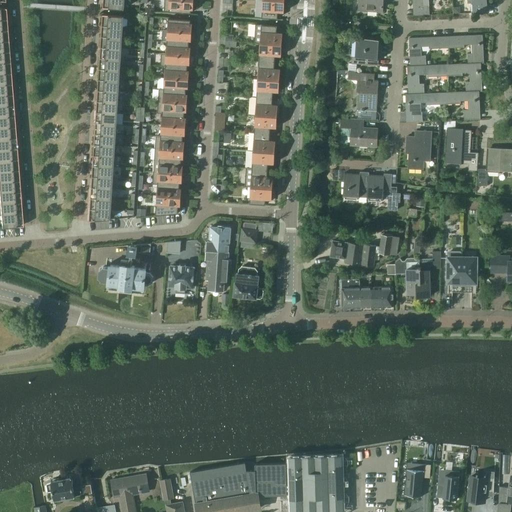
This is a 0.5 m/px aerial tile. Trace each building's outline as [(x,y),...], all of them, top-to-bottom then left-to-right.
[(124,0),(103,0),(103,7),(124,9),(124,0)] [(194,1),(183,0),(164,0),(164,11),(191,13),(191,9),(193,9),(194,1)] [(285,0),(280,0),(263,0),(262,17),(278,18),(278,11),(284,12),(285,0)] [(383,0),(358,0),(358,10),(383,11),(383,0)] [(413,0),(413,4),(417,4),(417,15),(414,15),(430,15),(429,4),(429,0),(413,0)] [(475,0),(475,2),(471,3),(472,13),(487,12),(484,12),(484,1),(487,1),(486,0),(475,0)] [(103,14),(102,25),(123,27),(124,15),(103,14)] [(169,18),(168,30),(192,32),(193,23),(191,23),(191,20),(169,18)] [(256,24),(254,42),(282,44),(283,33),(277,32),(277,25),(256,24)] [(102,25),(102,36),(122,37),(123,27),(102,25)] [(0,30),(0,41),(8,40),(7,30),(0,30)] [(163,30),(162,42),(167,42),(189,44),(189,40),(191,40),(192,32),(168,30),(163,30)] [(483,34),(449,36),(450,48),(464,47),(464,44),(472,44),(472,53),(468,53),(468,63),(481,63),(480,52),(484,51),(483,34)] [(102,36),(101,47),(122,48),(122,37),(102,36)] [(413,55),(414,66),(426,65),(426,55),(422,56),(421,46),(430,46),(430,48),(450,48),(449,36),(409,38),(410,55),(413,55)] [(349,63),(348,71),(349,71),(355,71),(356,71),(357,64),(379,65),(380,39),(356,38),(358,39),(357,57),(352,56),(352,63),(349,63)] [(0,41),(0,51),(9,51),(8,40),(0,41)] [(161,53),(161,54),(190,56),(191,47),(189,47),(189,44),(167,42),(166,54),(161,53)] [(260,43),(259,61),(275,62),(275,55),(281,55),(282,44),(254,42),(254,43),(260,43)] [(101,47),(100,58),(121,59),(122,48),(101,47)] [(0,51),(0,62),(10,62),(9,51),(0,51)] [(161,54),(161,65),(188,67),(188,64),(190,64),(190,56),(161,54)] [(100,58),(99,68),(120,70),(121,59),(100,58)] [(259,61),(258,79),(280,80),(281,69),(275,68),(275,62),(259,61)] [(0,73),(11,73),(10,62),(0,62),(0,73)] [(447,64),(448,76),(462,75),(462,72),(470,72),(470,81),(466,81),(466,91),(479,91),(479,80),(482,79),(481,63),(484,63),(484,62),(481,63),(468,63),(447,64)] [(411,83),(412,94),(425,93),(424,83),(420,84),(419,74),(428,74),(428,76),(448,76),(447,64),(426,65),(414,66),(408,66),(408,83),(411,83)] [(166,66),(165,78),(189,79),(189,71),(187,70),(188,67),(161,65),(161,66),(166,66)] [(99,68),(99,79),(120,81),(120,70),(99,68)] [(349,78),(358,79),(357,91),(363,92),(363,96),(359,96),(358,109),(362,109),(362,110),(364,110),(364,109),(377,110),(379,80),(374,80),(375,74),(355,73),(355,71),(349,71),(349,78)] [(0,73),(0,84),(12,84),(11,73),(0,73)] [(159,89),(186,91),(186,87),(188,88),(189,79),(165,78),(164,89),(159,89)] [(99,79),(98,90),(119,91),(120,81),(99,79)] [(258,79),(257,97),(273,98),(273,91),(279,91),(280,80),(258,79)] [(0,95),(13,94),(12,84),(0,84),(0,95)] [(159,89),(158,101),(187,103),(188,94),(186,94),(186,91),(159,89)] [(98,90),(97,101),(118,102),(119,91),(98,90)] [(482,90),(479,91),(466,91),(445,92),(446,104),(461,103),(461,100),(468,100),(469,109),(464,109),(465,120),(481,119),(477,119),(477,108),(480,108),(479,91),(482,91),(482,90)] [(410,122),(423,122),(422,102),(426,102),(426,105),(446,104),(445,92),(425,93),(412,94),(406,94),(406,111),(410,111),(410,122)] [(0,95),(0,106),(13,105),(13,94),(0,95)] [(257,97),(256,115),(277,116),(278,105),(272,104),(273,98),(257,97)] [(97,101),(97,112),(118,113),(118,102),(97,101)] [(158,101),(157,113),(185,114),(185,111),(187,111),(187,103),(158,101)] [(0,106),(0,116),(14,116),(13,105),(0,106)] [(97,112),(96,122),(117,124),(118,113),(97,112)] [(162,113),(162,125),(186,126),(186,118),(184,118),(185,114),(157,113),(162,113)] [(256,115),(255,132),(270,133),(271,127),(277,127),(277,116),(256,115)] [(0,116),(0,127),(15,127),(14,116),(0,116)] [(337,118),(337,122),(342,122),(342,127),(353,127),(351,144),(377,145),(378,128),(363,128),(364,120),(337,118)] [(96,122),(95,133),(116,134),(117,124),(96,122)] [(156,136),(183,138),(183,135),(185,135),(186,126),(162,125),(161,136),(156,136)] [(0,127),(0,138),(16,137),(15,127),(0,127)] [(469,170),(477,170),(478,168),(479,152),(470,152),(472,130),(448,129),(447,148),(451,148),(451,159),(461,160),(461,163),(469,163),(469,170)] [(409,168),(423,169),(424,160),(430,160),(432,131),(416,130),(416,137),(407,136),(407,146),(410,147),(409,168)] [(255,132),(253,150),(275,152),(276,140),(270,140),(270,133),(255,132)] [(95,133),(94,144),(115,145),(116,134),(95,133)] [(156,136),(155,148),(184,150),(185,141),(183,141),(183,138),(156,136)] [(0,149),(17,148),(16,137),(0,138),(0,149)] [(94,144),(94,155),(115,156),(115,145),(94,144)] [(0,149),(0,160),(18,159),(17,148),(0,149)] [(155,148),(154,160),(182,161),(182,158),(184,158),(184,150),(155,148)] [(478,168),(477,170),(477,185),(487,185),(488,172),(499,172),(500,168),(511,169),(511,171),(511,170),(511,150),(502,150),(502,151),(494,150),(494,149),(489,149),(488,169),(478,168)] [(246,168),(268,169),(268,163),(274,163),(275,152),(253,150),(252,168),(246,168)] [(94,155),(93,165),(114,167),(115,156),(94,155)] [(0,171),(18,170),(18,159),(0,160),(0,171)] [(154,160),(154,171),(183,173),(183,165),(181,165),(182,161),(154,160)] [(93,165),(92,176),(113,178),(114,167),(93,165)] [(246,168),(245,186),(273,188),(274,176),(268,176),(268,169),(246,168)] [(0,171),(0,181),(19,180),(18,170),(0,171)] [(154,171),(153,183),(180,185),(180,182),(182,182),(183,173),(154,171)] [(343,195),(368,197),(369,174),(369,172),(360,171),(360,173),(345,172),(343,195)] [(369,174),(368,197),(388,198),(388,209),(398,210),(398,202),(400,202),(401,193),(397,193),(397,186),(392,186),(392,173),(384,173),(384,175),(369,174)] [(92,176),(92,187),(113,188),(113,178),(92,176)] [(0,181),(0,192),(20,191),(19,180),(0,181)] [(158,184),(157,195),(181,197),(182,188),(180,188),(180,185),(153,183),(153,184),(158,184)] [(273,188),(245,186),(251,187),(250,203),(266,204),(266,199),(272,199),(273,188)] [(92,187),(91,198),(112,199),(113,188),(92,187)] [(0,192),(0,203),(21,202),(20,191),(0,192)] [(181,197),(157,195),(156,215),(178,213),(179,205),(181,205),(181,197)] [(417,197),(416,206),(425,207),(426,198),(417,197)] [(91,198),(90,209),(111,210),(112,199),(91,198)] [(0,203),(0,214),(22,213),(21,202),(0,203)] [(111,210),(90,209),(89,220),(111,218),(111,210)] [(502,213),(502,220),(502,221),(502,220),(511,220),(511,212),(503,213),(503,212),(502,212),(502,213)] [(22,213),(0,214),(1,215),(2,227),(23,225),(22,213)] [(242,228),(241,241),(242,241),(256,243),(257,243),(258,230),(257,230),(258,225),(245,223),(245,228),(242,228)] [(207,278),(210,279),(209,289),(223,290),(224,280),(227,280),(229,253),(230,228),(211,226),(210,241),(208,241),(207,258),(209,258),(207,278)] [(380,246),(376,245),(376,252),(397,255),(399,237),(382,234),(380,246)] [(376,252),(376,245),(363,244),(333,240),(331,256),(346,258),(346,263),(374,266),(376,252)] [(181,241),(167,242),(167,252),(180,253),(181,241)] [(137,248),(138,244),(128,245),(128,246),(128,254),(136,255),(137,252),(150,254),(151,243),(142,244),(141,249),(137,248)] [(420,283),(417,282),(418,296),(430,296),(431,285),(432,285),(433,281),(431,281),(431,276),(435,276),(435,268),(440,268),(440,251),(433,251),(433,261),(420,261),(420,283)] [(463,252),(449,252),(448,264),(447,264),(447,271),(449,271),(448,294),(452,294),(452,292),(462,293),(463,257),(463,252)] [(492,256),(492,272),(504,272),(504,269),(509,270),(509,272),(509,280),(511,279),(511,262),(510,263),(510,257),(492,256)] [(463,257),(462,293),(472,293),(472,294),(476,294),(476,271),(478,272),(478,264),(477,264),(477,257),(463,257)] [(420,283),(420,261),(417,261),(415,258),(408,258),(406,261),(403,261),(401,258),(396,261),(396,273),(408,273),(408,276),(406,276),(406,280),(408,280),(407,293),(412,293),(412,295),(417,295),(417,296),(418,296),(417,282),(420,283)] [(110,283),(120,284),(119,292),(132,294),(133,286),(143,287),(144,287),(144,286),(144,284),(149,284),(153,281),(153,277),(150,273),(146,272),(146,270),(146,269),(145,269),(135,268),(135,266),(132,265),(133,261),(121,260),(121,265),(122,265),(122,266),(112,265),(111,265),(111,266),(111,267),(103,266),(103,267),(101,269),(100,269),(99,277),(100,277),(102,279),(102,280),(109,281),(109,282),(109,283),(110,284),(110,283)] [(396,263),(388,263),(388,273),(396,273),(396,263)] [(169,286),(176,286),(176,287),(176,290),(186,290),(186,288),(186,287),(193,288),(195,267),(186,266),(186,265),(180,265),(179,266),(171,265),(169,286)] [(255,267),(244,266),(239,269),(239,273),(236,273),(234,295),(261,298),(263,297),(264,290),(262,288),(258,288),(260,275),(258,275),(258,272),(255,267)] [(360,278),(342,279),(342,307),(342,308),(350,308),(351,308),(361,307),(361,287),(360,287),(360,278)] [(383,286),(372,287),(372,307),(383,306),(383,286)] [(394,286),(383,286),(383,306),(394,306),(394,286)] [(372,287),(361,287),(361,307),(372,307),(372,287)] [(342,455),(289,456),(289,464),(290,491),(290,511),(344,509),(342,455)] [(251,496),(247,470),(246,462),(190,471),(197,511),(248,511),(254,511),(253,502),(252,496),(251,496)] [(255,469),(247,470),(251,496),(252,496),(256,495),(287,494),(287,491),(290,491),(289,464),(286,465),(286,463),(255,463),(255,469)] [(405,494),(404,495),(422,496),(423,477),(430,477),(431,465),(424,464),(424,470),(407,469),(405,494)] [(439,481),(438,485),(444,486),(444,490),(443,497),(445,498),(445,497),(448,498),(450,498),(456,498),(456,499),(457,499),(457,496),(457,495),(458,493),(458,491),(458,489),(458,486),(459,486),(458,486),(459,482),(460,476),(459,476),(460,474),(460,471),(458,471),(448,470),(446,470),(446,471),(445,475),(440,474),(439,474),(439,476),(439,478),(439,479),(439,481)] [(114,497),(119,496),(122,511),(136,511),(133,494),(150,491),(147,473),(111,480),(114,497)] [(470,476),(467,500),(470,500),(476,501),(479,502),(479,499),(483,500),(486,500),(486,495),(487,491),(494,492),(495,477),(486,476),(484,476),(478,475),(476,475),(476,477),(472,477),(470,476)] [(510,488),(499,486),(498,511),(510,511),(511,502),(511,501),(511,477),(511,478),(510,488)] [(59,478),(53,479),(54,481),(51,481),(52,483),(47,484),(48,491),(53,491),(55,500),(75,496),(75,495),(82,494),(81,486),(74,487),(72,478),(60,480),(59,478)] [(170,478),(160,480),(164,500),(166,499),(171,498),(174,498),(170,478)] [(171,498),(166,499),(166,504),(167,511),(184,511),(183,501),(171,503),(171,498)]
